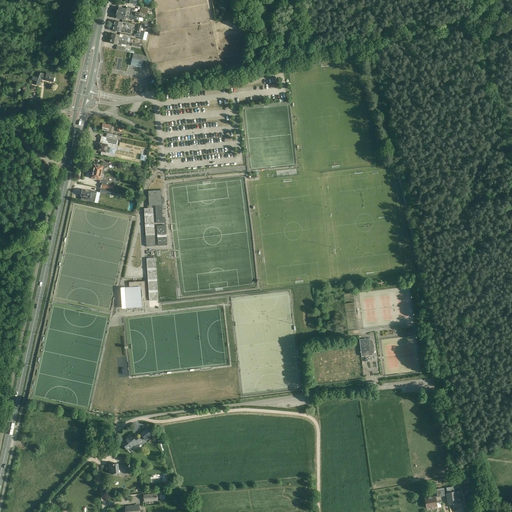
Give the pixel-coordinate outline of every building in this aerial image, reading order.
[(118,12),(126,14),(131,16),(139,18),(141,18),(142,14),(147,15),(148,9),(141,8),(140,13),(136,12),(135,14),(132,13),(133,9),(127,7),(127,9),(119,7),(118,11),(117,11),(117,12),(118,12)] [(131,16),(126,14),(118,12),(117,12),(116,16),(117,17),(117,18),(124,20),(125,19),(128,19),(139,21),(139,18),(131,16)] [(116,21),(115,26),(132,29),(133,26),(126,24),(126,25),(122,24),(122,23),(116,21)] [(115,26),(114,31),(120,32),(121,30),(124,31),(124,32),(131,34),(132,29),(115,26)] [(140,38),(139,39),(146,41),(148,32),(141,31),(140,36),(140,38)] [(112,39),(127,42),(128,37),(123,36),(123,38),(119,37),(120,35),(113,34),(112,39)] [(132,58),(131,66),(141,68),(143,60),(132,58)] [(55,75),(47,73),(47,75),(43,74),(38,72),(36,78),(33,76),(32,80),(31,83),(39,86),(41,79),(45,79),(45,80),(53,82),(55,75)] [(111,125),(103,124),(102,130),(105,130),(104,133),(111,134),(112,128),(110,128),(111,125)] [(99,143),(97,150),(102,151),(101,154),(106,155),(108,143),(117,145),(118,140),(116,140),(117,136),(107,133),(106,138),(102,137),(101,141),(101,143),(99,143)] [(146,142),(123,138),(121,146),(145,150),(146,142)] [(94,164),(92,171),(103,173),(104,170),(108,167),(109,163),(104,162),(103,166),(94,164)] [(103,173),(92,171),(91,178),(105,181),(105,178),(103,178),(104,173),(103,173)] [(91,194),(94,195),(95,192),(92,191),(92,192),(82,189),(81,197),(90,199),(91,194)] [(156,246),(154,222),(156,222),(157,223),(166,223),(165,218),(163,218),(162,205),(164,202),(164,198),(161,198),(161,190),(148,191),(149,205),(148,206),(148,208),(144,208),(146,247),(156,246)] [(158,246),(165,245),(167,245),(166,225),(157,226),(158,246)] [(149,301),(158,300),(156,258),(147,258),(149,301)] [(145,281),(137,282),(129,282),(129,289),(125,289),(126,307),(134,306),(134,307),(142,306),(142,301),(146,301),(145,281)] [(111,329),(112,335),(124,333),(123,327),(111,329)] [(359,340),(360,343),(361,357),(372,355),(372,354),(374,353),(374,352),(374,349),(374,347),(374,345),(373,342),(372,340),(370,340),(370,339),(359,340)] [(141,433),(147,441),(153,435),(147,428),(141,433)] [(127,450),(134,445),(134,446),(141,441),(137,436),(134,439),(131,435),(125,439),(126,440),(122,443),(127,450)] [(118,463),(109,464),(110,474),(119,473),(118,466),(121,466),(126,469),(131,461),(126,458),(123,463),(118,464),(118,463)] [(462,503),(460,491),(446,493),(448,505),(462,503)] [(143,494),(144,502),(158,501),(157,493),(143,494)] [(425,498),(426,508),(437,506),(435,496),(425,498)]
